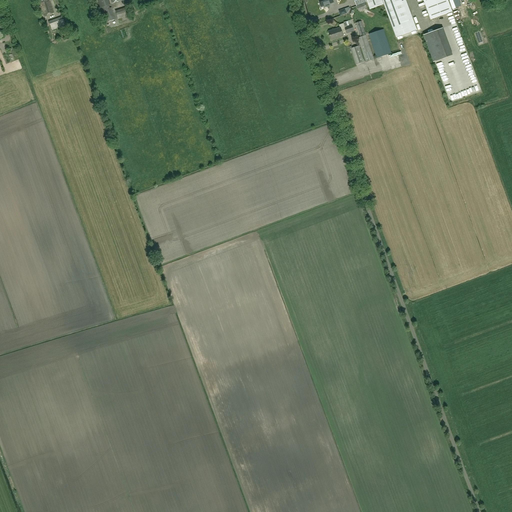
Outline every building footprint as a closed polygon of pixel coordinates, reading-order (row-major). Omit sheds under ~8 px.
[(49,0),(38,0),(44,16),(53,13),(49,0)] [(97,0),(105,23),(115,20),(108,0),(97,0)] [(396,37),(417,30),(405,0),(402,1),(401,0),(366,0),(370,9),(384,4),(396,37)] [(447,0),(423,0),(431,19),(452,11),(447,0)] [(130,19),(129,15),(127,7),(115,11),(118,19),(122,18),(122,21),(130,19)] [(65,25),(62,17),(49,21),(52,30),(65,25)] [(374,59),(361,21),(356,23),(360,37),(358,38),(366,62),(374,59)] [(345,28),(341,29),(341,27),(329,31),(331,40),(344,36),(343,34),(346,33),(354,31),(352,25),(344,28),(345,28)] [(424,35),(434,62),(452,55),(443,28),(424,35)] [(383,29),(369,34),(377,58),(391,53),(383,29)] [(358,46),(350,49),(356,65),(363,62),(358,46)]
